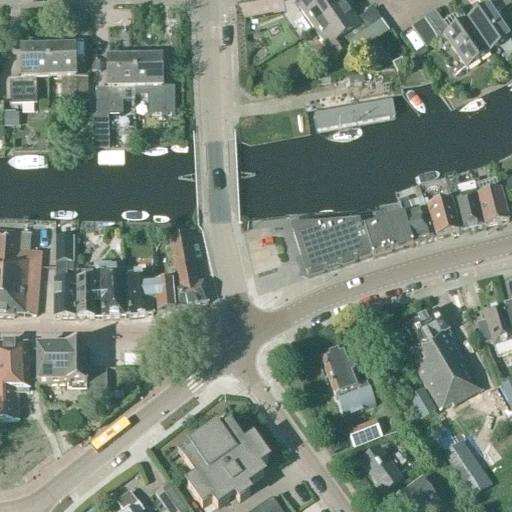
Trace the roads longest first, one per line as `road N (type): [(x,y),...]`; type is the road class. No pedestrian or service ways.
road 1 (unclassified): [(236,353),(236,307),(217,228),(207,0)]
road 2 (tertiary): [(236,353),(322,301),(511,246)]
road 3 (tertiary): [(236,353),(34,511)]
road 4 (residential): [(236,353),(182,334),(0,335)]
road 5 (residential): [(344,511),(236,353)]
